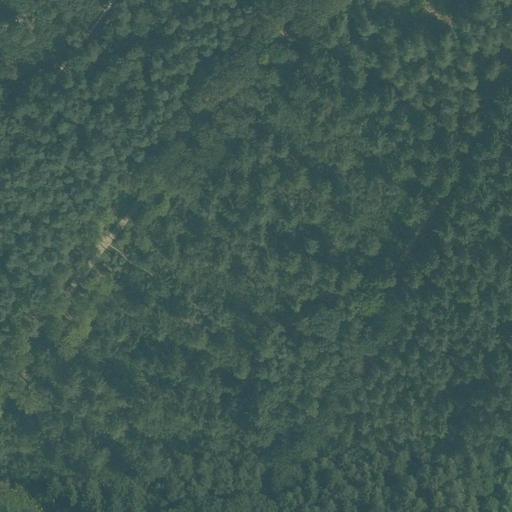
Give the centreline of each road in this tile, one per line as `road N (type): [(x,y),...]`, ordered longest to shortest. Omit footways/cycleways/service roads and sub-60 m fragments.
road 1 (track): [(256,511),(511,59)]
road 2 (track): [(294,0),(0,388)]
road 3 (unknown): [(106,0),(0,140)]
